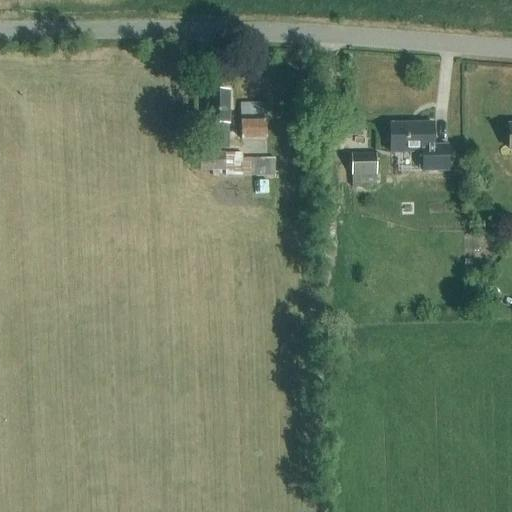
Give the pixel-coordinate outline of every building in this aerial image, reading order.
[(229,152),(229,92),(210,92),(210,109),(206,109),(206,125),(216,125),(216,147),(224,147),(224,152),(229,152)] [(241,107),(241,141),(266,141),(265,107),(241,107)] [(390,126),(390,156),(422,156),(422,174),(446,174),(446,149),(433,149),(433,126),(390,126)] [(351,189),(377,188),(376,156),(351,157),(351,189)] [(225,174),(225,178),(275,178),(275,162),(242,162),(242,157),(200,157),(200,174),(225,174)]
